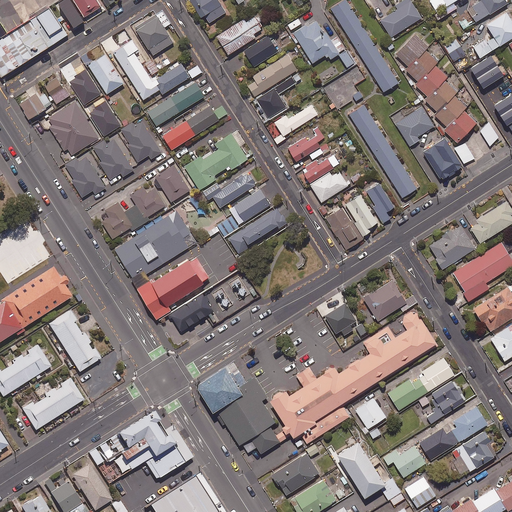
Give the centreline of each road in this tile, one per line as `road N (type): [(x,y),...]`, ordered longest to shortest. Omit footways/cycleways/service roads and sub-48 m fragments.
road 1 (residential): [(343,272),(172,0)]
road 2 (secondary): [(0,120),(164,379)]
road 3 (residential): [(395,238),(511,421)]
road 4 (tertiary): [(343,272),(164,379)]
road 5 (tertiary): [(164,379),(0,485)]
road 6 (residential): [(146,0),(0,94)]
road 7 (tertiary): [(164,379),(249,511)]
road 8 (tertiary): [(511,164),(395,238)]
